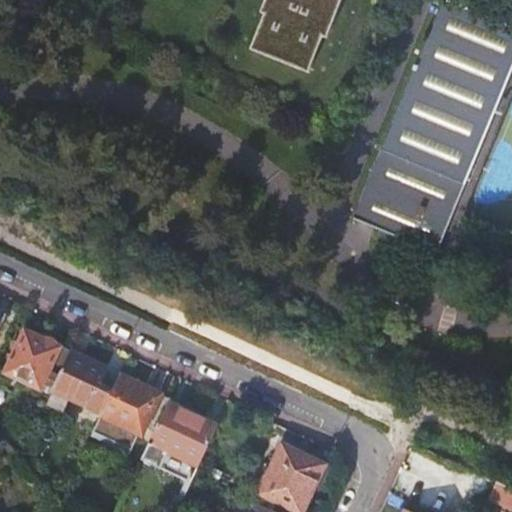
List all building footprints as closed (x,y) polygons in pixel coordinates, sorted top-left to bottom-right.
[(268,0),(264,12),(267,14),(254,49),(312,71),(325,36),(329,37),(343,0),(268,0)] [(511,72),(511,25),(450,0),(443,0),(355,218),(439,252),(511,72)] [(511,259),(475,245),(467,262),(511,279),(511,259)] [(5,371),(50,392),(52,389),(70,350),(60,346),(55,339),(49,337),(43,337),(25,329),(5,371)] [(107,367),(70,349),(70,350),(52,389),(102,413),(113,389),(99,383),(107,367)] [(120,373),(113,389),(102,413),(94,430),(111,439),(109,443),(107,447),(128,457),(140,433),(142,434),(162,393),(120,373)] [(169,401),(142,458),(191,481),(218,424),(169,401)] [(94,430),(92,434),(109,443),(111,439),(94,430)] [(261,493),(257,501),(273,508),(277,500),(302,511),(325,463),(283,444),(270,470),(262,467),(253,488),(261,493)] [(280,511),(273,508),(257,501),(252,511),(280,511)]
